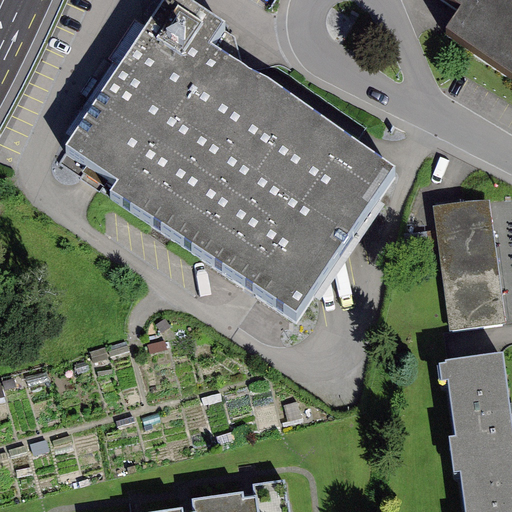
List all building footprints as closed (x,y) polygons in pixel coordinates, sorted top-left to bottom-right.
[(233,33),(183,0),(174,0),(70,156),(119,189),(111,200),(302,328),(402,180),(217,57),(233,33)] [(511,0),(434,0),(461,18),(446,41),(511,85),(511,0)] [(450,336),(506,328),(490,205),(433,212),(450,336)] [(511,511),(511,385),(509,365),(448,373),(465,511),(511,511)] [(292,511),(288,484),(240,491),(191,498),(192,508),(190,508),(163,511),(292,511)]
